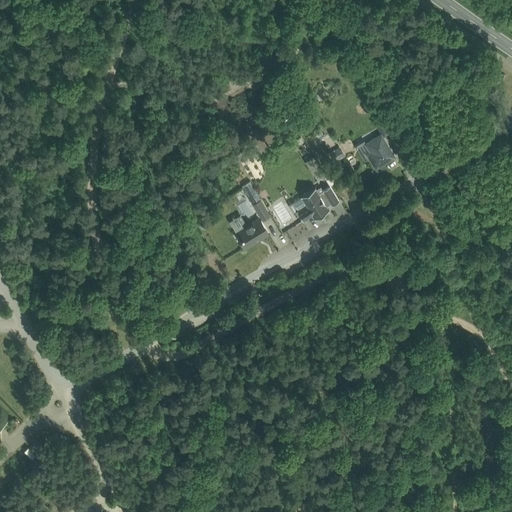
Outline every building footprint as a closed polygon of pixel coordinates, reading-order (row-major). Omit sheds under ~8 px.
[(381,134),(366,143),(373,155),(369,157),(376,168),(394,156),(381,134)] [(330,178),(320,161),(316,163),(327,180),(330,178)] [(351,177),(341,183),(344,188),(354,182),(351,177)] [(330,185),(323,189),(323,190),(331,204),(332,205),(339,201),(330,185)] [(319,193),(315,186),(300,195),(306,204),(296,210),(303,220),(312,215),(315,220),(317,219),(316,217),(329,209),(327,206),(331,204),(323,190),(319,193)] [(270,215),(260,200),(253,204),(263,219),(270,215)] [(259,219),(237,232),(236,235),(238,238),(241,238),(246,246),(268,233),(259,219)] [(64,511),(73,504),(47,478),(36,488),(58,511),(64,511)]
